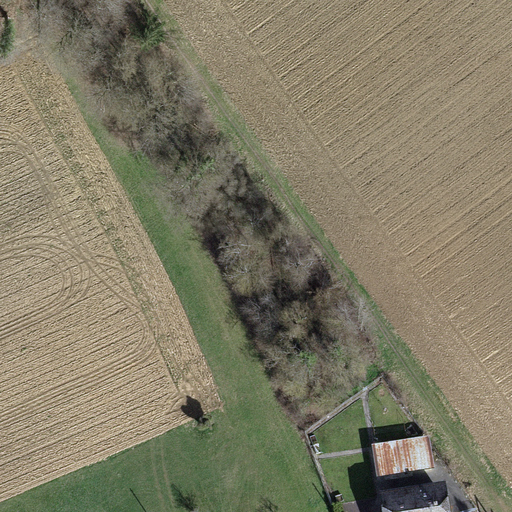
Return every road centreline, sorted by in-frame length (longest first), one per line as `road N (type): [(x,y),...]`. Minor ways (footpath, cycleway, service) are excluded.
road 1 (track): [(511,511),(232,116)]
road 2 (track): [(232,116),(158,0)]
